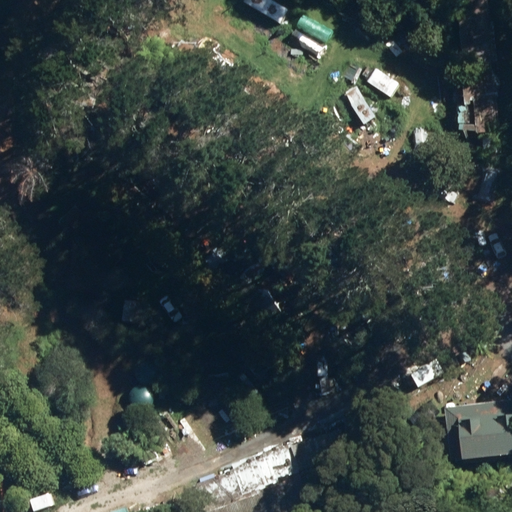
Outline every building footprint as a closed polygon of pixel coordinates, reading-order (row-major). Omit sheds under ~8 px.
[(37,0),(0,0),(0,45),(6,50),(37,0)] [(196,4),(200,19),(217,14),(213,0),(196,4)] [(247,0),(245,5),(282,26),(290,12),(283,8),(288,0),(247,0)] [(361,2),(347,23),(390,54),(405,34),(361,2)] [(494,24),(492,8),(464,11),(469,68),(485,66),(486,79),(467,81),(469,108),(479,107),(480,135),(504,134),(500,71),(502,70),(497,24),(494,24)] [(183,47),(169,66),(217,102),(231,83),(183,47)] [(286,64),(308,77),(317,62),(296,49),(286,64)] [(401,87),(373,71),(364,87),(392,103),(401,87)] [(325,86),(342,94),(346,86),(329,78),(325,86)] [(381,123),(360,98),(347,109),(367,134),(381,123)] [(486,145),(487,157),(503,157),(504,145),(486,145)] [(275,290),(248,301),(258,325),(285,313),(275,290)] [(438,355),(403,377),(414,395),(449,373),(438,355)] [(511,403),(449,411),(455,466),(511,459),(511,403)] [(296,449),(304,473),(353,455),(344,432),(296,449)] [(135,472),(140,478),(147,473),(142,467),(135,472)] [(224,511),(315,511),(304,482),(224,511)] [(51,488),(25,502),(30,511),(47,511),(60,505),(51,488)]
